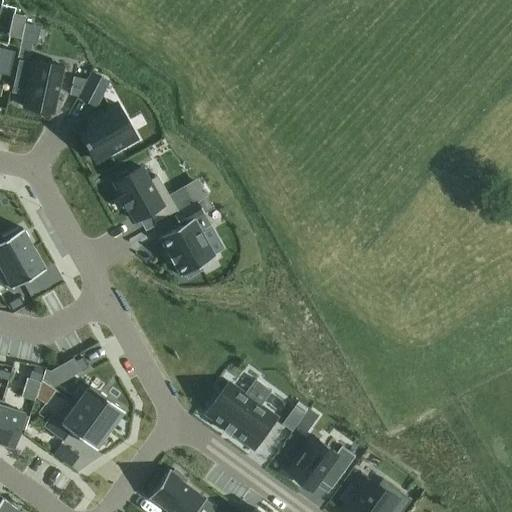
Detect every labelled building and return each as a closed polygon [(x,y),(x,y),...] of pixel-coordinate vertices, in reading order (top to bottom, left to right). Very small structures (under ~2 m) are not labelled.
[(21,40),(17,57),(26,59),(30,42),(21,40)] [(0,73),(8,76),(14,51),(0,47),(0,73)] [(19,60),(12,92),(25,95),(23,107),(52,113),(62,66),(33,60),(32,63),(19,60)] [(91,72),(78,97),(96,106),(109,81),(91,72)] [(74,77),(70,94),(77,95),(86,79),(74,77)] [(94,124),(79,133),(84,141),(83,142),(85,147),(86,146),(95,160),(135,137),(116,104),(91,118),(94,124)] [(117,180),(113,182),(121,196),(119,197),(125,208),(127,207),(135,221),(149,213),(154,223),(176,210),(157,176),(149,180),(141,167),(129,173),(127,170),(115,177),(117,180)] [(199,183),(175,197),(178,202),(181,200),(185,208),(206,196),(199,183)] [(179,225),(158,237),(166,251),(165,252),(172,264),(173,263),(180,276),(184,273),(187,278),(202,269),(199,265),(215,256),(213,254),(223,248),(209,224),(203,213),(214,207),(209,198),(207,195),(206,196),(197,201),(173,215),(179,225)] [(22,228),(0,239),(0,266),(33,248),(22,229),(22,228)] [(0,290),(6,288),(7,290),(44,268),(44,267),(43,267),(33,248),(0,266),(0,290)] [(18,297),(8,303),(12,310),(22,304),(18,297)] [(82,357),(75,361),(81,371),(88,367),(82,357)] [(44,369),(42,378),(53,387),(63,381),(55,368),(50,371),(44,369)] [(0,369),(0,377),(8,380),(10,373),(0,369)] [(31,370),(28,378),(40,381),(42,374),(31,370)] [(230,384),(209,413),(228,426),(234,432),(255,446),(276,417),(261,406),(264,401),(272,390),(257,379),(249,390),(245,395),(230,384)] [(84,382),(70,401),(109,429),(122,411),(123,411),(123,410),(84,382)] [(50,414),(42,426),(62,441),(70,430),(95,449),(96,448),(102,439),(109,430),(109,429),(70,401),(57,419),(50,414)] [(0,405),(0,442),(10,446),(9,446),(12,447),(13,445),(12,445),(15,436),(16,436),(16,434),(19,425),(19,426),(20,423),(19,423),(22,414),(23,415),(24,412),(21,411),(21,412),(1,405),(0,405)] [(296,405),(283,423),(293,431),(306,413),(296,405)] [(24,430),(28,417),(23,415),(18,428),(24,430)] [(315,436),(289,471),(302,481),(305,483),(306,481),(314,487),(320,479),(333,488),(356,456),(343,446),(338,452),(315,436)] [(168,470),(148,497),(149,498),(150,498),(169,511),(198,511),(208,499),(207,498),(185,483),(188,479),(174,469),(172,473),(169,471),(168,470)] [(366,490),(349,511),(403,511),(413,499),(384,478),(380,484),(372,494),(366,490)] [(0,511),(19,511),(1,499),(2,498),(1,497),(0,498),(0,511)]
